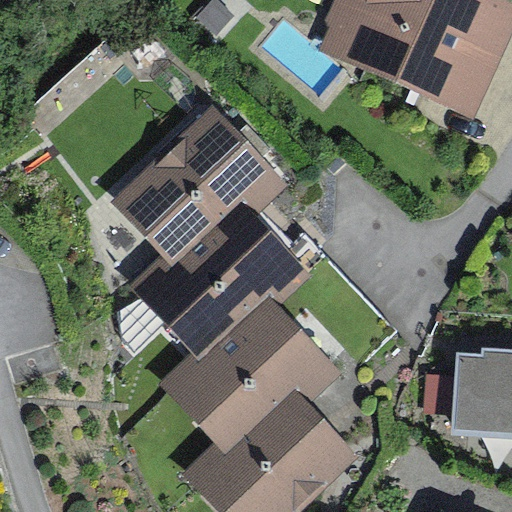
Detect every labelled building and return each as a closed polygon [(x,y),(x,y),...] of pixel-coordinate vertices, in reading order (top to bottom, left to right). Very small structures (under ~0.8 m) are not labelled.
[(484,124),(511,61),(511,3),(505,0),(345,0),(335,24),(339,30),(328,54),(484,124)] [(298,190),(223,110),(119,207),(169,260),(181,273),(250,208),(263,222),(298,190)] [(287,311),(319,282),(263,222),(250,208),(181,273),(169,260),(137,289),(200,357),(208,365),(277,300),(287,311)] [(277,300),(208,365),(200,357),(167,388),(223,448),(233,460),(302,396),(314,410),(349,377),(287,311),(277,300)] [(511,354),(491,353),(490,360),(466,359),(460,441),(511,444),(511,354)] [(191,478),(222,511),(314,511),(365,465),(314,410),(302,396),(233,460),(223,448),(191,478)]
